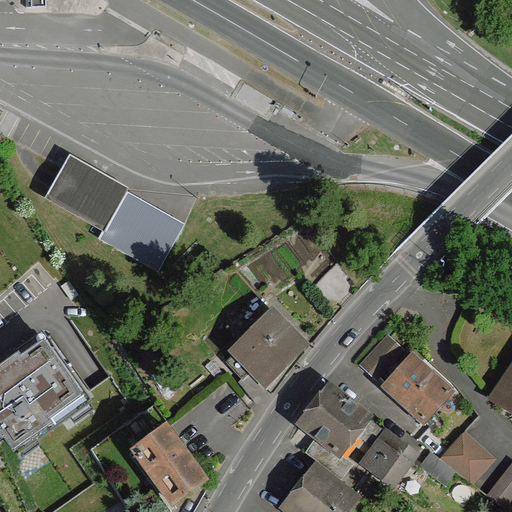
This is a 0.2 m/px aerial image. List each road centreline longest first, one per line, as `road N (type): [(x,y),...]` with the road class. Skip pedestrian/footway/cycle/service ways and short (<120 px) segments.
road 1 (residential): [(220,511),(325,356),(511,164)]
road 2 (motorway): [(193,0),(511,187)]
road 3 (motorway): [(511,114),(318,0)]
